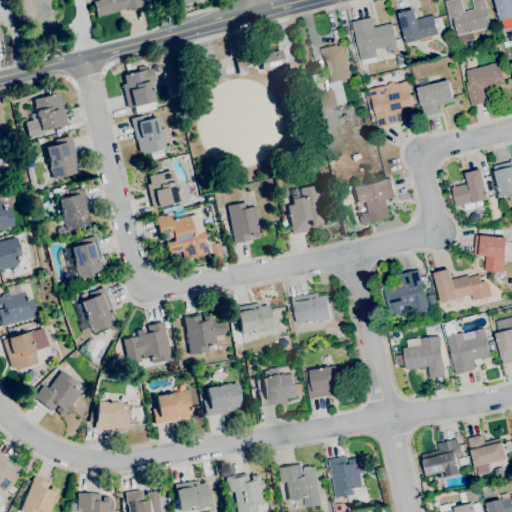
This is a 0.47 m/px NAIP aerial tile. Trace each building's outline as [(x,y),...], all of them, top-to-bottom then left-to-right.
[(96,17),(92,2),(98,1),(97,0),(142,0),(144,6),(124,11),(124,10),(96,17)] [(458,36),(454,19),(452,18),(450,18),(446,2),(453,0),(461,0),(464,12),(475,10),(472,0),(484,0),(487,9),(486,9),(491,27),(458,36)] [(511,28),(504,30),(502,20),(500,20),(495,0),(511,0),(511,28)] [(175,15),(174,11),(177,10),(176,6),(179,5),(180,10),(181,9),(182,13),(175,15)] [(407,44),(399,14),(414,10),(417,20),(433,15),(435,21),(439,21),(440,26),(436,27),(438,34),(422,39),(423,40),(407,44)] [(363,65),(362,61),(361,61),(352,22),(372,18),(374,28),(392,24),(396,40),(401,39),(403,50),(398,51),(388,54),(386,47),(376,49),(377,57),(376,57),(377,62),(363,65)] [(323,109),(319,93),(331,90),(321,49),(337,45),(337,46),(346,44),(349,57),(346,58),(351,78),(340,81),(343,94),(342,94),(343,97),(340,98),(339,102),(336,103),(337,106),(323,109)] [(239,76),(232,51),(240,49),(246,74),(239,76)] [(283,67),(279,50),(257,55),(261,72),(283,67)] [(472,106),(466,82),(469,81),(466,71),(500,62),(506,85),(494,88),(493,86),(483,88),(487,102),(472,106)] [(154,73),(151,70),(153,66),(157,64),(160,68),(159,72),(154,73)] [(134,114),(132,107),(127,108),(120,85),(124,84),(122,76),(145,70),(147,77),(148,77),(149,81),(148,82),(148,83),(150,83),(151,87),(150,87),(153,101),(152,102),(154,109),(134,114)] [(425,117),(418,89),(420,88),(419,82),(429,79),(431,85),(449,80),(454,101),(437,106),(439,113),(425,117)] [(379,128),(369,90),(385,86),(387,93),(388,93),(387,86),(407,81),(414,109),(396,114),(398,124),(379,128)] [(34,132),(32,125),(37,123),(37,120),(31,121),(29,114),(34,113),(32,107),(33,106),(32,99),(55,94),(56,96),(58,96),(62,110),(63,110),(66,123),(65,123),(66,125),(40,132),(39,131),(34,132)] [(141,155),(141,152),(138,153),(135,140),(134,141),(129,118),(144,115),(145,115),(150,114),(151,118),(157,117),(161,131),(162,132),(163,135),(162,137),(162,138),(163,138),(164,141),(163,142),(165,149),(141,155)] [(66,183),(64,176),(52,180),(50,172),(49,172),(47,163),(48,163),(44,148),(55,145),(54,140),(69,136),(77,165),(73,166),(75,174),(70,175),(71,181),(66,183)] [(511,194),(502,197),(494,172),(495,171),(494,167),(511,162),(511,194)] [(152,173),(151,167),(159,164),(161,171),(152,173)] [(466,211),(464,205),(457,207),(452,188),(468,184),(466,174),(481,170),(489,200),(482,201),(483,206),(478,207),(477,203),(475,203),(476,208),(466,211)] [(151,209),(145,185),(148,184),(147,177),(170,171),(171,177),(174,178),(174,181),(173,183),(175,183),(176,187),(175,188),(179,202),(151,209)] [(362,225),(359,215),(358,216),(355,203),(352,188),(390,178),(395,198),(385,200),(390,218),(362,225)] [(290,234),(289,227),(286,206),(291,205),(290,199),(291,199),(289,190),(297,189),(299,198),(300,198),(299,189),(315,186),(321,218),(322,218),(323,225),(311,227),(310,220),(305,221),(307,232),(290,234)] [(64,231),(62,224),(59,215),(60,215),(56,200),(61,198),(60,193),(82,188),(87,209),(82,211),(83,214),(87,213),(90,222),(87,223),(88,225),(64,231)] [(449,203),(446,195),(451,193),(454,201),(449,203)] [(0,230),(0,200),(3,209),(9,207),(13,227),(0,230)] [(233,244),(226,206),(245,202),(246,208),(255,207),(257,221),(260,221),(261,229),(259,229),(260,236),(251,238),(251,233),(248,233),(249,241),(242,242),(242,243),(239,243),(239,242),(233,244)] [(183,259),(181,252),(175,253),(175,254),(168,255),(167,251),(166,251),(164,243),(173,241),(172,237),(160,240),(154,218),(160,216),(161,217),(169,215),(170,220),(184,217),(185,222),(190,221),(192,221),(194,229),(192,229),(193,232),(195,232),(196,230),(200,229),(201,230),(202,230),(208,254),(189,258),(183,259)] [(502,273),(484,271),(486,256),(474,255),(476,235),(507,238),(506,242),(511,242),(511,257),(504,257),(502,273)] [(77,280),(75,272),(74,273),(73,266),(73,265),(69,248),(74,246),(73,242),(79,240),(94,236),(102,265),(98,266),(100,275),(85,278),(77,280)] [(0,273),(0,241),(16,237),(23,264),(3,270),(3,272),(0,273)] [(212,260),(210,250),(220,248),(222,257),(212,260)] [(391,317),(384,289),(402,285),(399,275),(418,270),(428,308),(424,309),(425,312),(418,314),(417,311),(412,312),(410,305),(409,305),(411,312),(404,314),(402,307),(400,307),(402,314),(391,317)] [(441,304),(434,274),(449,270),(452,280),(468,275),(469,278),(479,275),(481,282),(486,281),(486,284),(488,283),(491,296),(473,301),(471,295),(457,299),(457,300),(441,304)] [(0,326),(0,309),(2,309),(1,306),(0,306),(0,297),(1,297),(0,295),(6,293),(5,288),(21,283),(25,300),(31,299),(36,318),(0,326)] [(83,336),(77,323),(80,322),(73,306),(79,303),(79,302),(81,301),(78,295),(85,293),(87,299),(90,298),(88,293),(102,287),(114,315),(110,316),(114,323),(83,336)] [(298,325),(296,313),(291,314),(289,298),(318,293),(319,297),(327,296),(331,320),(324,321),(323,322),(319,322),(318,321),(317,321),(317,322),(314,323),(313,322),(298,325)] [(429,307),(426,296),(432,295),(435,306),(429,307)] [(239,334),(237,323),(231,324),(229,308),(258,303),(259,307),(267,305),(271,329),(263,331),(263,332),(254,333),(254,332),(239,334)] [(188,355),(182,317),(198,315),(200,321),(202,321),(202,317),(211,315),(212,322),(214,321),(214,324),(223,322),(225,334),(214,336),(215,344),(211,345),(212,351),(188,355)] [(511,362),(504,365),(495,334),(500,332),(497,322),(511,318),(511,322),(511,362)] [(153,364),(151,357),(141,360),(138,345),(136,346),(134,338),(136,338),(134,331),(137,330),(141,329),(141,330),(143,329),(144,333),(147,333),(145,326),(152,324),(155,323),(155,324),(162,322),(171,360),(153,364)] [(456,375),(446,337),(447,337),(444,327),(454,324),(457,334),(463,333),(463,334),(484,328),(485,334),(491,333),(492,339),(487,341),(490,356),(479,359),(480,364),(475,366),(474,360),(473,361),(475,370),(456,375)] [(14,371),(13,368),(10,369),(1,341),(27,332),(28,333),(42,328),(48,346),(34,351),(35,355),(34,356),(37,363),(14,371)] [(429,379),(428,367),(406,370),(405,365),(397,366),(396,356),(404,355),(403,348),(408,348),(407,340),(419,338),(420,339),(439,336),(445,377),(429,379)] [(491,352),(488,342),(494,341),(496,351),(491,352)] [(41,360),(39,354),(45,351),(47,358),(41,360)] [(309,399),(307,384),(312,383),(311,381),(307,382),(306,372),(311,372),(310,371),(324,369),(325,367),(329,367),(330,368),(331,366),(334,366),(335,367),(343,365),(346,390),(338,391),(338,394),(309,399)] [(61,416),(59,414),(58,415),(56,414),(57,413),(55,411),(57,408),(55,405),(50,411),(32,398),(42,385),(47,389),(61,371),(76,382),(72,387),(79,393),(70,405),(72,406),(67,412),(65,411),(61,416)] [(259,408),(255,385),(260,384),(260,379),(274,376),(275,375),(278,375),(279,376),(280,376),(280,375),(284,374),(285,375),(292,374),(296,398),(287,399),(288,403),(259,408)] [(204,417),(201,401),(206,400),(204,389),(219,386),(220,385),(222,385),(223,385),(224,385),(225,384),(229,383),(229,385),(237,383),(241,407),(232,408),(233,412),(204,417)] [(153,425),(150,409),(156,408),(154,397),(169,395),(169,393),(172,392),(173,394),(175,393),(175,392),(178,391),(179,392),(186,391),(190,415),(188,416),(188,418),(179,420),(178,416),(174,416),(175,421),(153,425)] [(117,432),(92,429),(95,402),(110,403),(111,402),(114,402),(115,404),(116,404),(116,402),(120,403),(121,404),(128,405),(126,429),(118,428),(117,432)] [(478,476),(476,467),(475,467),(468,439),(482,435),(484,442),(501,438),(506,460),(488,464),(490,473),(478,476)] [(446,477),(445,472),(428,477),(422,455),(439,450),(437,444),(457,439),(461,456),(456,457),(460,474),(446,477)] [(5,492),(0,487),(0,454),(14,464),(12,467),(19,472),(5,492)] [(460,466),(458,459),(469,456),(471,464),(460,466)] [(357,505),(348,502),(347,496),(335,498),(330,468),(329,460),(346,457),(347,465),(350,464),(349,460),(358,458),(359,465),(361,464),(362,472),(359,473),(362,487),(366,487),(368,503),(357,505)] [(306,507),(304,506),(303,502),(304,501),(304,498),(300,499),(301,501),(293,502),(293,500),(287,501),(286,494),(284,495),(282,482),(278,483),(276,468),(298,465),(300,478),(304,477),(303,468),(310,466),(310,468),(315,467),(316,473),(315,473),(321,505),(306,507)] [(235,511),(233,492),(226,493),(224,477),(246,474),(247,481),(250,480),(249,476),(258,475),(259,481),(262,481),(263,489),(260,489),(262,504),(266,503),(267,505),(262,511),(235,511)] [(20,511),(18,511),(33,476),(48,482),(45,489),(48,490),(50,486),(58,490),(55,496),(58,497),(55,504),(52,503),(48,511),(20,511)] [(177,511),(172,485),(197,481),(197,484),(205,483),(209,506),(203,507),(202,509),(198,510),(193,511),(192,510),(177,511)] [(127,511),(126,504),(125,504),(123,493),(140,490),(142,501),(146,500),(145,493),(152,492),(153,494),(157,493),(158,499),(157,499),(159,511),(127,511)] [(69,511),(69,504),(74,504),(74,503),(75,503),(76,493),(85,493),(89,493),(89,494),(99,494),(98,502),(101,502),(102,498),(104,498),(104,497),(108,497),(108,498),(110,498),(110,504),(112,505),(111,511),(116,511),(69,511)] [(488,511),(486,503),(501,499),(502,501),(511,498),(511,511),(488,511)] [(334,511),(334,505),(343,503),(343,506),(344,506),(345,511),(334,511)] [(439,511),(454,509),(454,508),(473,503),(474,504),(479,503),(481,511),(439,511)]
